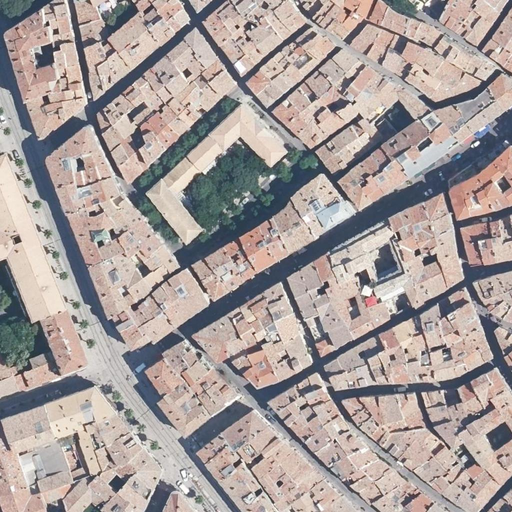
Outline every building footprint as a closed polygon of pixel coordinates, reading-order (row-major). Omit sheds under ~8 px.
[(10,1),(0,0),(3,9),(3,11),(4,12),(4,13),(6,14),(7,14),(8,14),(10,13),(11,13),(15,10),(14,7),(10,1)] [(47,16),(51,15),(70,11),(67,2),(67,1),(66,0),(52,0),(45,4),(47,16)] [(80,20),(81,21),(98,16),(101,15),(93,0),(79,0),(76,1),(80,20)] [(101,15),(98,16),(81,21),(85,44),(87,51),(92,67),(93,66),(98,62),(109,55),(119,47),(126,55),(134,65),(149,53),(163,41),(154,30),(150,23),(144,14),(140,7),(141,6),(136,0),(135,0),(133,1),(139,8),(115,28),(106,16),(103,17),(101,15)] [(93,0),(101,15),(103,17),(106,16),(121,8),(119,4),(117,0),(93,0)] [(155,0),(158,2),(160,5),(159,6),(168,17),(174,12),(183,4),(180,0),(155,0)] [(218,8),(236,29),(240,26),(236,22),(240,19),(240,20),(242,18),(245,21),(250,18),(246,14),(242,9),(243,8),(237,0),(226,0),(218,8)] [(242,9),(246,14),(261,1),(259,0),(237,0),(243,8),(242,9)] [(268,6),(273,8),(276,6),(283,0),(259,0),(261,1),(261,2),(262,0),(270,0),(272,1),(268,6)] [(283,0),(276,6),(280,11),(285,17),(286,17),(295,10),(299,7),(293,0),(283,0)] [(314,12),(314,13),(324,0),(305,0),(307,3),(311,8),(314,12)] [(326,0),(325,0),(324,0),(314,13),(315,13),(318,16),(322,19),(336,0),(326,0)] [(337,14),(338,15),(346,6),(344,5),(338,0),(336,0),(322,19),(325,21),(328,24),(337,14)] [(346,6),(338,15),(352,26),(353,25),(355,23),(357,21),(359,18),(360,17),(361,18),(362,17),(363,15),(365,12),(369,15),(374,0),(345,0),(346,0),(344,5),(346,6)] [(384,20),(390,2),(387,0),(379,0),(373,15),(374,16),(378,17),(384,20)] [(448,21),(457,27),(463,19),(464,20),(475,4),(473,3),(469,0),(450,0),(447,8),(442,17),(448,21)] [(488,14),(494,18),(497,12),(500,8),(492,2),(489,0),(476,0),(478,1),(475,4),(484,11),(488,14)] [(257,41),(267,51),(268,50),(275,44),(285,36),(271,20),(272,19),(267,13),(273,8),(268,6),(261,2),(261,1),(246,14),(250,18),(257,20),(258,19),(260,22),(253,27),(252,26),(251,25),(247,28),(254,37),(257,41)] [(154,30),(163,41),(170,34),(177,29),(168,17),(159,6),(160,5),(158,2),(144,14),(150,23),(154,30)] [(408,30),(415,15),(400,9),(395,6),(390,2),(384,20),(395,24),(408,30)] [(47,16),(45,4),(23,18),(11,26),(9,27),(9,28),(9,29),(8,30),(8,31),(8,32),(9,33),(9,34),(11,41),(17,61),(28,97),(37,94),(44,92),(51,90),(61,86),(61,88),(63,87),(62,79),(54,81),(53,77),(61,75),(61,72),(59,65),(58,60),(49,63),(40,65),(36,52),(33,43),(41,41),(54,36),(54,32),(53,25),(52,22),(47,23),(47,16)] [(174,12),(183,23),(188,19),(191,16),(187,9),(183,4),(174,12)] [(462,30),(468,34),(475,24),(484,11),(475,4),(464,20),(463,19),(457,27),(462,30)] [(271,20),(285,36),(290,32),(294,28),(284,18),(285,17),(280,11),(276,6),(273,8),(267,13),(272,19),(271,20)] [(284,18),(294,28),(299,25),(300,24),(307,18),(304,13),(299,7),(295,10),(286,17),(285,17),(284,18)] [(501,38),(511,46),(511,7),(510,10),(494,33),(501,38)] [(215,29),(223,41),(234,31),(236,29),(218,8),(214,11),(207,18),(215,29)] [(70,11),(51,15),(52,22),(53,25),(60,24),(62,30),(73,28),(71,17),(70,11)] [(487,28),(494,18),(488,14),(484,11),(475,24),(468,34),(470,36),(473,37),(478,41),(487,28)] [(168,17),(177,29),(180,26),(183,23),(174,12),(168,17)] [(352,26),(338,15),(337,14),(328,24),(336,30),(344,36),(346,34),(347,32),(349,30),(351,28),(352,26)] [(416,33),(422,18),(419,17),(415,15),(408,30),(416,33)] [(438,44),(445,32),(444,31),(437,26),(432,23),(422,18),(416,33),(426,37),(438,44)] [(369,52),(383,26),(369,21),(368,22),(366,24),(364,27),(362,29),(360,31),(358,33),(355,35),(354,36),(355,38),(353,40),(352,41),(359,46),(369,52)] [(250,49),(258,59),(262,56),(267,51),(257,41),(254,37),(247,28),(244,22),(243,23),(240,26),(236,29),(234,31),(243,44),(244,43),(248,50),(250,49)] [(306,30),(298,36),(310,47),(311,46),(325,34),(319,30),(313,24),(306,30)] [(206,62),(207,63),(208,64),(218,56),(209,42),(198,26),(192,31),(187,36),(198,49),(196,50),(206,62)] [(390,44),(395,31),(386,27),(383,26),(369,52),(375,56),(376,56),(384,61),(390,44)] [(74,33),(73,28),(62,30),(54,32),(54,36),(55,42),(62,41),(75,38),(74,33)] [(229,49),(237,60),(248,50),(244,43),(243,44),(234,31),(223,41),(229,49)] [(409,40),(410,38),(402,34),(395,31),(390,44),(404,50),(409,40)] [(468,64),(475,51),(465,45),(460,41),(445,32),(438,44),(446,52),(449,53),(449,54),(468,64)] [(494,54),(505,61),(511,50),(511,46),(501,38),(494,33),(489,40),(484,47),(494,54)] [(310,47),(321,58),(337,43),(331,39),(325,34),(311,46),(310,47)] [(187,36),(183,39),(176,45),(155,62),(168,81),(176,93),(189,81),(189,79),(193,76),(194,75),(202,68),(207,63),(206,62),(196,50),(198,49),(187,36)] [(296,48),(302,53),(310,47),(298,36),(294,39),(290,42),(296,48)] [(79,54),(75,38),(62,41),(63,46),(56,47),(56,50),(65,48),(66,53),(57,54),(58,60),(59,65),(80,61),(79,54)] [(418,56),(425,44),(422,43),(416,41),(410,38),(409,40),(404,50),(403,51),(412,57),(416,60),(418,56)] [(286,66),(299,78),(301,76),(302,75),(305,72),(300,66),(294,59),(302,53),(296,48),(290,42),(287,45),(282,48),(279,51),(275,55),(286,66)] [(403,51),(404,50),(390,44),(384,61),(390,64),(396,68),(403,51)] [(436,71),(445,56),(439,52),(435,50),(429,47),(425,44),(418,56),(435,71),(436,72),(436,71)] [(56,50),(56,47),(56,46),(48,48),(50,55),(57,53),(56,50)] [(111,68),(114,82),(123,74),(134,65),(126,55),(119,47),(109,55),(111,68)] [(300,66),(305,72),(314,64),(321,58),(310,47),(302,53),(294,59),(300,66)] [(348,68),(359,57),(349,51),(343,47),(334,54),(346,66),(348,68)] [(252,65),(258,59),(250,49),(248,50),(237,60),(241,66),(245,72),(250,66),(252,65)] [(400,71),(406,75),(416,60),(412,57),(403,51),(396,68),(399,70),(400,71)] [(478,69),(484,58),(482,56),(475,51),(468,64),(478,69)] [(321,66),(336,80),(343,74),(348,68),(346,66),(334,54),(329,58),(324,64),(321,66)] [(102,74),(104,89),(109,85),(114,82),(111,68),(109,55),(98,62),(102,74)] [(285,67),(286,66),(275,55),(271,58),(268,61),(263,66),(274,77),(285,67)] [(215,74),(225,65),(221,59),(218,56),(208,64),(207,63),(202,68),(210,78),(215,74)] [(443,76),(436,71),(436,72),(435,71),(418,56),(416,60),(406,75),(420,84),(424,86),(432,93),(443,76)] [(469,70),(445,56),(436,71),(443,76),(432,93),(435,96),(436,97),(455,91),(460,89),(462,89),(468,86),(475,83),(478,81),(483,78),(479,75),(472,71),(469,70)] [(336,80),(346,89),(355,78),(351,75),(354,71),(358,74),(364,67),(367,62),(363,59),(359,57),(348,68),(343,74),(336,80)] [(492,62),(484,58),(478,69),(488,74),(493,69),(496,65),(492,62)] [(82,73),(80,61),(59,65),(61,72),(69,71),(70,74),(61,75),(62,79),(63,87),(84,84),(82,73)] [(101,92),(104,89),(102,74),(98,62),(93,66),(92,67),(91,68),(93,79),(96,96),(101,92)] [(168,81),(155,62),(152,65),(147,70),(150,74),(159,87),(163,85),(168,81)] [(354,96),(356,93),(362,88),(366,84),(378,69),(372,65),(367,62),(364,67),(358,74),(355,78),(346,89),(354,96)] [(210,78),(222,93),(236,80),(231,73),(225,65),(215,74),(210,78)] [(255,85),(259,90),(274,77),(263,66),(250,79),(255,85)] [(279,95),(299,78),(286,66),(285,67),(274,77),(259,90),(263,95),(267,100),(269,103),(279,95)] [(329,87),(336,80),(321,66),(318,69),(313,73),(319,79),(325,85),(327,88),(329,87)] [(202,103),(208,107),(217,99),(222,93),(210,78),(202,68),(194,75),(193,76),(200,84),(201,84),(201,85),(201,86),(200,92),(200,99),(203,101),(202,103)] [(384,142),(396,156),(399,154),(401,156),(409,169),(411,172),(432,159),(433,158),(436,155),(461,138),(446,118),(444,119),(435,107),(409,89),(396,81),(392,78),(378,69),(366,84),(362,88),(356,93),(359,96),(355,101),(352,98),(347,103),(339,107),(349,118),(356,113),(361,118),(357,120),(353,123),(358,130),(360,133),(368,127),(377,140),(380,137),(384,142)] [(136,126),(141,122),(159,107),(162,104),(168,99),(176,93),(168,81),(163,85),(159,87),(150,74),(147,70),(136,79),(124,89),(137,102),(145,97),(148,102),(139,110),(134,114),(135,116),(132,119),(136,126)] [(504,103),(506,106),(511,101),(511,75),(504,70),(500,74),(495,79),(493,81),(490,84),(504,103)] [(325,91),(327,88),(325,85),(319,79),(313,73),(311,75),(307,79),(321,96),(326,91),(325,91)] [(176,93),(193,107),(200,100),(200,99),(200,92),(201,86),(201,85),(201,84),(200,84),(193,76),(189,79),(189,81),(176,93)] [(321,96),(307,79),(305,81),(301,83),(313,99),(319,94),(321,96)] [(321,96),(319,94),(313,99),(289,121),(293,125),(300,132),(306,125),(316,114),(318,112),(322,115),(323,117),(321,119),(320,120),(330,131),(349,118),(339,107),(347,103),(352,98),(354,96),(346,89),(336,80),(329,87),(327,88),(325,91),(326,91),(321,96)] [(313,99),(301,83),(281,102),(275,107),(281,113),(289,121),(313,99)] [(86,93),(84,84),(63,87),(61,88),(61,86),(51,90),(53,98),(53,100),(65,97),(68,112),(67,113),(68,118),(79,109),(87,102),(88,101),(86,93)] [(469,120),(475,129),(493,115),(506,106),(504,103),(490,84),(482,90),(477,96),(474,96),(458,101),(469,120)] [(137,102),(124,89),(115,97),(105,106),(108,110),(114,121),(115,120),(126,112),(137,102)] [(53,98),(51,90),(44,92),(47,101),(53,100),(53,98)] [(37,94),(28,97),(34,113),(41,135),(41,136),(47,136),(68,118),(67,113),(68,112),(65,97),(53,100),(47,101),(44,92),(37,94)] [(168,99),(189,125),(196,119),(202,113),(193,107),(176,93),(168,99)] [(169,119),(181,133),(185,129),(189,125),(168,99),(162,104),(165,107),(161,110),(169,119)] [(189,240),(203,227),(175,191),(201,167),(202,167),(241,131),(244,135),(272,163),(289,148),(276,135),(251,109),(243,101),(232,112),(195,147),(188,153),(178,163),(150,190),(167,213),(179,229),(189,240)] [(446,118),(461,138),(468,134),(475,129),(469,120),(458,101),(447,104),(435,107),(444,119),(446,118)] [(107,135),(112,146),(136,126),(132,119),(126,112),(115,120),(114,121),(108,110),(105,106),(102,108),(99,111),(101,117),(105,130),(107,135)] [(157,132),(168,145),(174,139),(176,137),(181,133),(169,119),(161,110),(159,107),(141,122),(147,129),(147,130),(153,127),(157,132)] [(320,138),(330,131),(320,120),(321,119),(316,114),(306,125),(300,132),(305,136),(313,144),(320,138)] [(117,154),(121,162),(130,154),(129,153),(141,145),(146,141),(144,138),(149,134),(148,134),(147,130),(147,129),(141,122),(136,126),(112,146),(117,154)] [(102,176),(115,171),(108,155),(102,143),(96,130),(93,125),(92,124),(91,123),(90,123),(89,123),(87,123),(71,137),(52,153),(50,155),(50,157),(50,159),(55,172),(60,184),(78,177),(80,183),(93,179),(88,157),(95,155),(102,176)] [(347,141),(360,133),(358,130),(353,123),(346,128),(340,131),(347,141)] [(141,145),(150,161),(159,153),(166,147),(168,145),(157,132),(153,127),(147,130),(148,134),(149,134),(151,137),(146,141),(141,145)] [(356,155),(359,153),(370,145),(377,140),(368,127),(360,133),(347,141),(356,155)] [(339,147),(347,141),(340,131),(334,136),(317,148),(317,149),(320,152),(325,158),(339,147)] [(491,149),(489,151),(471,164),(478,172),(491,197),(497,208),(503,206),(511,202),(511,143),(508,137),(497,145),(491,149)] [(356,155),(347,141),(339,147),(325,158),(331,165),(336,171),(352,159),(356,155)] [(374,170),(387,189),(390,186),(411,172),(409,169),(401,156),(399,154),(396,156),(384,142),(363,158),(373,170),(374,170)] [(149,163),(150,161),(141,145),(129,153),(130,154),(121,162),(125,171),(130,180),(143,168),(149,163)] [(17,193),(2,156),(0,156),(0,259),(3,259),(24,311),(0,321),(0,336),(36,320),(63,308),(56,291),(38,247),(32,230),(17,193)] [(366,186),(374,197),(384,190),(387,189),(374,170),(373,170),(363,158),(352,167),(356,172),(362,180),(366,186)] [(268,167),(264,162),(253,171),(258,176),(268,167)] [(218,170),(211,163),(205,169),(212,176),(215,173),(218,170)] [(491,197),(478,172),(471,164),(459,172),(450,179),(455,199),(460,217),(475,213),(497,208),(491,197)] [(368,201),(374,197),(366,186),(362,180),(356,172),(352,167),(341,177),(350,190),(362,206),(368,201)] [(294,194),(318,232),(324,228),(352,211),(355,209),(344,195),(338,188),(324,170),(303,185),(295,193),(294,194)] [(64,195),(70,209),(103,198),(124,189),(122,184),(121,183),(121,182),(116,172),(115,171),(102,176),(93,179),(80,183),(78,177),(60,184),(64,195)] [(224,183),(215,173),(212,176),(223,188),(233,199),(237,196),(224,183)] [(233,199),(223,188),(220,191),(227,199),(218,207),(221,211),(223,209),(233,199)] [(122,206),(131,199),(127,194),(125,190),(124,189),(103,198),(112,211),(121,204),(122,206)] [(435,196),(426,200),(434,218),(450,212),(449,207),(444,191),(435,196)] [(275,212),(292,249),(308,240),(319,234),(318,232),(294,194),(288,202),(287,204),(275,212)] [(122,206),(121,204),(112,211),(103,198),(70,209),(77,226),(91,262),(117,251),(128,247),(121,232),(145,216),(147,215),(144,212),(141,209),(138,206),(131,199),(122,206)] [(398,213),(390,217),(399,235),(401,238),(408,259),(417,255),(414,248),(421,244),(424,251),(440,243),(438,234),(434,218),(426,200),(424,201),(408,208),(406,208),(398,213)] [(270,242),(279,256),(286,252),(292,249),(275,212),(261,221),(268,239),(270,242)] [(450,212),(434,218),(438,234),(454,225),(452,217),(450,212)] [(511,216),(511,214),(505,217),(500,219),(503,234),(504,241),(511,238),(511,216)] [(121,232),(128,247),(131,252),(131,253),(132,253),(142,244),(150,253),(164,240),(155,229),(154,228),(145,216),(121,232)] [(401,238),(399,235),(390,217),(350,238),(331,250),(343,280),(358,274),(366,295),(376,325),(430,296),(425,279),(415,283),(408,259),(401,238)] [(494,236),(503,234),(500,219),(494,220),(491,221),(494,236)] [(251,251),(260,268),(269,262),(279,256),(270,242),(268,239),(261,221),(254,227),(241,234),(251,251)] [(474,263),(498,259),(494,236),(491,221),(476,224),(464,227),(469,245),(470,250),(474,263)] [(424,251),(417,255),(408,259),(415,283),(425,279),(430,296),(441,291),(465,277),(460,260),(458,252),(455,233),(454,226),(454,225),(438,234),(440,243),(424,251)] [(234,256),(247,276),(253,272),(260,268),(251,251),(241,234),(226,243),(234,256)] [(511,238),(504,241),(503,234),(494,236),(498,259),(508,257),(511,257),(511,256),(511,238)] [(150,260),(164,277),(177,266),(182,263),(174,253),(164,240),(150,253),(147,257),(150,260)] [(208,254),(231,287),(238,282),(247,276),(234,256),(226,243),(221,246),(208,254)] [(131,252),(128,247),(117,251),(91,262),(93,267),(97,278),(112,314),(116,312),(122,309),(132,302),(131,301),(136,297),(139,296),(140,297),(145,293),(164,277),(150,260),(147,257),(150,253),(142,244),(132,253),(131,253),(131,252)] [(317,259),(330,290),(332,296),(334,299),(354,328),(358,335),(368,330),(376,325),(366,295),(358,274),(343,280),(331,250),(324,255),(317,259)] [(224,291),(231,287),(208,254),(195,262),(199,267),(200,269),(206,278),(217,295),(224,291)] [(301,268),(291,275),(304,309),(308,320),(318,342),(323,354),(342,344),(358,335),(354,328),(334,299),(332,296),(330,290),(317,259),(301,268)] [(166,280),(164,282),(174,296),(187,317),(201,307),(211,300),(209,297),(205,290),(201,283),(197,278),(194,273),(193,271),(189,265),(173,276),(166,280)] [(511,269),(506,271),(492,275),(495,287),(496,286),(497,293),(500,292),(511,287),(511,269)] [(495,287),(492,275),(484,277),(476,279),(480,287),(485,298),(497,293),(496,286),(495,287)] [(271,302),(277,318),(294,310),(292,305),(288,295),(287,293),(282,280),(272,286),(265,291),(267,295),(266,296),(270,302),(271,302)] [(164,282),(155,290),(164,300),(173,316),(177,324),(183,319),(187,317),(174,296),(164,282)] [(455,292),(451,294),(455,308),(456,308),(472,298),(470,291),(467,285),(455,292)] [(511,306),(511,287),(500,292),(505,297),(493,307),(493,308),(500,312),(506,316),(507,315),(511,306)] [(143,302),(136,307),(144,320),(148,326),(148,329),(153,335),(156,339),(161,336),(166,332),(177,324),(173,316),(164,300),(155,290),(143,302)] [(257,295),(250,300),(265,325),(277,318),(271,302),(270,302),(266,296),(267,295),(265,291),(257,295)] [(500,292),(497,293),(485,298),(490,303),(493,307),(505,297),(500,292)] [(441,300),(446,333),(460,325),(465,335),(483,325),(480,316),(478,310),(476,306),(472,298),(456,308),(455,308),(451,294),(446,297),(441,300)] [(241,305),(234,310),(246,338),(254,333),(252,330),(257,327),(258,329),(265,325),(250,300),(241,305)] [(431,306),(423,311),(431,345),(447,341),(446,333),(441,300),(431,306)] [(136,307),(132,302),(122,309),(116,312),(118,315),(125,329),(134,345),(135,346),(144,340),(153,335),(148,329),(148,326),(144,320),(136,307)] [(8,360),(5,361),(17,392),(43,383),(61,378),(73,373),(81,370),(82,369),(83,368),(84,367),(85,366),(85,364),(85,363),(73,333),(69,322),(63,308),(36,320),(48,351),(13,364),(12,363),(11,361),(9,359),(8,360)] [(234,310),(215,322),(207,326),(203,329),(196,333),(206,344),(220,359),(231,353),(232,353),(231,352),(245,344),(248,343),(246,338),(234,310)] [(301,331),(294,310),(277,318),(265,325),(258,329),(255,330),(256,332),(254,333),(246,338),(248,343),(245,344),(249,352),(265,346),(271,358),(276,356),(282,353),(285,357),(292,373),(299,369),(291,354),(290,355),(287,350),(289,349),(285,340),(301,331)] [(422,364),(434,362),(432,349),(431,345),(423,311),(415,315),(408,319),(420,347),(421,348),(426,346),(427,350),(422,351),(422,358),(422,364)] [(411,360),(422,358),(422,351),(421,348),(420,347),(408,319),(401,322),(394,326),(403,342),(404,346),(409,345),(410,350),(406,351),(409,361),(411,360)] [(511,329),(508,327),(501,323),(497,327),(498,329),(502,339),(508,354),(508,355),(511,351),(511,329)] [(442,347),(432,349),(434,362),(438,377),(447,376),(450,375),(454,375),(463,372),(471,367),(465,356),(473,352),(465,335),(460,325),(446,333),(447,341),(449,345),(451,352),(444,354),(442,347)] [(465,335),(473,352),(480,347),(486,359),(494,354),(488,341),(486,335),(483,325),(465,335)] [(387,346),(380,350),(383,357),(388,368),(391,375),(392,380),(402,380),(413,379),(409,361),(406,351),(404,346),(403,342),(394,326),(387,329),(383,331),(387,346)] [(302,332),(301,331),(285,340),(289,349),(291,354),(299,369),(306,365),(313,361),(308,347),(302,332)] [(339,356),(345,370),(349,369),(349,371),(352,369),(358,367),(358,365),(372,361),(370,356),(380,350),(387,346),(383,331),(357,346),(339,356)] [(186,357),(191,363),(201,355),(202,354),(202,353),(199,355),(192,346),(189,342),(186,338),(173,346),(164,351),(167,355),(175,365),(186,357)] [(249,352),(245,344),(231,352),(232,353),(231,353),(234,359),(235,360),(245,369),(254,363),(254,362),(249,352)] [(278,373),(271,358),(265,346),(249,352),(254,362),(254,363),(245,369),(250,374),(260,385),(270,382),(281,379),(278,373)] [(465,356),(471,367),(478,364),(483,361),(486,359),(480,347),(473,352),(465,356)] [(0,398),(17,392),(5,361),(0,349),(0,398)] [(383,357),(380,350),(370,356),(372,361),(382,380),(387,380),(392,380),(391,375),(388,368),(383,357)] [(193,383),(214,365),(206,357),(202,354),(201,355),(191,363),(183,370),(193,383)] [(166,394),(187,378),(185,376),(181,372),(175,365),(167,355),(156,362),(149,366),(149,367),(149,368),(149,369),(157,380),(161,386),(166,394)] [(287,376),(292,373),(285,357),(279,361),(276,356),(271,358),(278,373),(281,379),(284,377),(287,376)] [(329,367),(333,374),(345,370),(339,356),(327,363),(329,367)] [(422,365),(422,364),(422,358),(411,360),(409,361),(413,379),(418,379),(426,379),(424,370),(422,365)] [(358,365),(358,367),(362,383),(372,382),(382,380),(372,361),(358,365)] [(438,377),(434,362),(422,364),(422,365),(424,370),(426,379),(430,378),(433,378),(438,377)] [(217,369),(214,365),(193,383),(200,392),(224,375),(217,369)] [(473,379),(487,405),(492,402),(489,397),(493,395),(511,386),(505,378),(497,366),(484,373),(473,379)] [(352,369),(349,371),(351,385),(357,384),(362,383),(358,367),(352,369)] [(351,385),(349,371),(349,369),(345,370),(333,374),(335,379),(339,386),(348,385),(351,385)] [(310,377),(316,388),(325,384),(322,378),(319,372),(315,374),(310,377)] [(231,383),(224,375),(200,392),(198,394),(211,413),(213,412),(214,414),(231,401),(242,394),(231,383)] [(308,392),(316,388),(310,377),(305,379),(296,384),(302,395),(308,392)] [(198,394),(191,384),(187,378),(166,394),(161,399),(173,415),(187,433),(204,419),(211,413),(198,394)] [(481,414),(481,415),(486,412),(484,408),(487,405),(473,379),(465,383),(460,386),(468,414),(471,421),(475,418),(481,414)] [(74,392),(46,401),(58,434),(89,422),(118,412),(107,397),(97,384),(74,392)] [(296,384),(285,390),(281,393),(271,399),(282,410),(287,417),(307,439),(318,430),(326,422),(315,404),(314,401),(313,402),(308,392),(302,395),(296,384)] [(328,390),(325,384),(316,388),(308,392),(313,402),(314,401),(315,404),(332,398),(328,390)] [(443,389),(446,403),(447,403),(452,418),(453,417),(453,418),(454,418),(457,424),(469,423),(471,421),(468,414),(460,386),(448,388),(446,389),(443,389)] [(511,424),(511,438),(506,443),(511,451),(511,387),(511,386),(493,395),(496,399),(492,402),(487,405),(484,408),(486,412),(481,415),(490,428),(504,418),(507,417),(511,424)] [(426,407),(446,403),(443,389),(433,390),(431,390),(422,391),(422,392),(426,407)] [(399,393),(403,408),(420,406),(416,391),(405,392),(399,393)] [(392,419),(406,416),(405,414),(403,408),(399,393),(393,393),(377,394),(363,395),(369,403),(375,411),(374,412),(375,414),(376,415),(383,421),(384,423),(392,419)] [(348,404),(355,413),(358,411),(369,403),(363,395),(353,397),(347,397),(346,398),(345,399),(346,400),(348,404)] [(315,404),(326,422),(327,421),(341,413),(336,404),(332,399),(332,398),(315,404)] [(39,480),(44,493),(76,480),(58,434),(46,401),(27,408),(5,415),(27,484),(39,480)] [(358,411),(355,413),(357,416),(362,423),(375,414),(374,412),(375,411),(369,403),(358,411)] [(435,423),(452,418),(447,403),(446,403),(426,407),(428,411),(435,423)] [(422,426),(426,426),(424,421),(423,416),(420,406),(403,408),(405,414),(406,416),(411,428),(422,426)] [(237,448),(270,423),(261,415),(255,409),(248,413),(229,427),(224,430),(232,441),(237,448)] [(89,422),(97,442),(133,429),(130,426),(124,418),(118,412),(89,422)] [(339,434),(351,427),(346,420),(341,413),(327,421),(326,422),(334,435),(335,437),(334,437),(336,440),(341,438),(339,434)] [(376,415),(375,414),(362,423),(367,428),(373,433),(383,421),(376,415)] [(465,438),(466,439),(467,438),(482,428),(484,432),(490,428),(481,415),(481,414),(475,418),(471,421),(469,423),(469,424),(461,431),(457,424),(454,418),(453,418),(453,417),(452,418),(435,423),(438,426),(448,439),(454,445),(455,445),(455,446),(456,446),(465,438)] [(0,493),(27,484),(5,415),(0,416),(0,493)] [(392,431),(411,428),(406,416),(392,419),(384,423),(383,421),(373,433),(378,437),(385,443),(392,431)] [(58,434),(76,480),(107,468),(97,442),(89,422),(58,434)] [(351,452),(341,438),(336,440),(334,437),(335,437),(334,435),(326,422),(318,430),(307,439),(314,446),(316,448),(321,454),(331,463),(350,453),(351,452)] [(283,435),(270,423),(237,448),(244,459),(247,463),(252,469),(258,478),(271,467),(296,447),(291,443),(283,435)] [(426,426),(422,426),(411,428),(392,431),(385,443),(391,448),(401,455),(405,449),(411,442),(416,438),(420,441),(423,439),(426,436),(431,431),(426,426)] [(357,434),(351,427),(339,434),(341,438),(351,452),(367,444),(366,444),(365,443),(357,434)] [(511,451),(506,443),(496,449),(484,432),(482,428),(467,438),(466,439),(472,448),(477,454),(480,458),(472,464),(467,468),(471,472),(474,476),(487,467),(503,483),(506,479),(511,472),(511,451)] [(97,442),(107,468),(131,459),(132,458),(133,458),(134,457),(135,456),(147,446),(139,436),(133,429),(97,442)] [(208,460),(232,441),(224,430),(211,441),(199,449),(203,454),(208,460)] [(434,433),(431,431),(426,436),(423,439),(431,448),(442,438),(439,436),(434,433)] [(431,448),(423,439),(420,441),(416,438),(411,442),(405,449),(401,455),(406,459),(416,467),(435,453),(431,448)] [(442,438),(431,448),(435,453),(416,467),(422,472),(431,480),(442,473),(447,471),(454,466),(452,462),(459,457),(452,447),(450,449),(447,445),(442,438)] [(244,459),(237,448),(232,441),(208,460),(214,468),(221,477),(244,459)] [(368,443),(367,444),(351,452),(350,453),(352,455),(360,466),(362,465),(379,455),(372,448),(368,443)] [(119,470),(129,480),(153,454),(150,450),(147,446),(135,456),(134,457),(133,458),(132,458),(131,459),(107,468),(76,480),(44,493),(50,511),(69,511),(70,511),(79,511),(92,498),(96,502),(113,496),(114,495),(115,495),(115,494),(119,490),(109,480),(119,470)] [(305,456),(296,447),(271,467),(258,478),(275,500),(276,501),(284,495),(287,492),(297,483),(317,468),(305,456)] [(336,468),(344,476),(348,474),(360,466),(352,455),(350,453),(331,463),(336,468)] [(153,454),(129,480),(119,490),(115,494),(115,495),(114,495),(113,496),(96,502),(104,509),(106,510),(107,511),(144,511),(153,493),(156,486),(164,468),(158,461),(153,454)] [(379,455),(362,465),(369,471),(377,478),(378,477),(394,467),(385,460),(381,457),(379,455)] [(247,463),(244,459),(221,477),(234,493),(236,495),(239,499),(249,511),(259,511),(275,500),(258,478),(252,469),(247,463)] [(490,497),(503,483),(487,467),(474,476),(471,472),(467,468),(461,461),(454,466),(447,471),(442,473),(452,482),(445,491),(447,493),(455,483),(456,484),(458,482),(466,488),(468,486),(475,492),(474,493),(476,495),(474,499),(482,505),(490,497)] [(348,474),(344,476),(345,477),(347,478),(352,482),(369,471),(362,465),(360,466),(348,474)] [(384,486),(387,490),(394,487),(408,479),(399,471),(395,467),(394,467),(378,477),(384,486)] [(320,472),(317,468),(297,483),(287,492),(294,501),(325,477),(320,472)] [(377,478),(369,471),(352,482),(356,485),(361,488),(377,478)] [(452,482),(442,473),(431,480),(435,483),(441,488),(445,491),(452,482)] [(284,511),(294,504),(299,511),(314,511),(319,508),(323,506),(324,507),(342,494),(333,485),(332,484),(325,477),(294,501),(287,492),(284,495),(291,503),(282,510),(276,501),(275,500),(259,511),(284,511)] [(373,502),(374,501),(387,490),(384,486),(378,477),(377,478),(361,488),(363,490),(366,494),(373,502)] [(408,479),(394,487),(403,494),(416,485),(411,481),(408,479)] [(50,511),(44,493),(39,480),(27,484),(0,493),(0,511),(50,511)] [(479,509),(482,505),(474,499),(476,495),(474,493),(475,492),(468,486),(466,488),(458,482),(456,484),(455,483),(447,493),(455,499),(460,502),(467,508),(474,511),(478,511),(479,509)] [(419,511),(420,511),(415,507),(408,501),(413,495),(420,488),(417,486),(416,485),(403,494),(394,487),(387,490),(374,501),(385,509),(387,511),(419,511)] [(420,511),(426,511),(436,500),(426,493),(420,488),(413,495),(408,501),(415,507),(420,511)] [(165,511),(198,511),(197,510),(182,491),(176,490),(166,511),(165,511)] [(360,511),(356,508),(354,506),(344,496),(342,494),(324,507),(323,506),(319,508),(323,511),(360,511)] [(509,511),(511,510),(511,509),(511,501),(505,494),(494,506),(492,508),(488,511),(509,511)] [(436,500),(426,511),(451,511),(445,507),(436,500)] [(104,509),(96,502),(95,503),(103,511),(104,509)]
